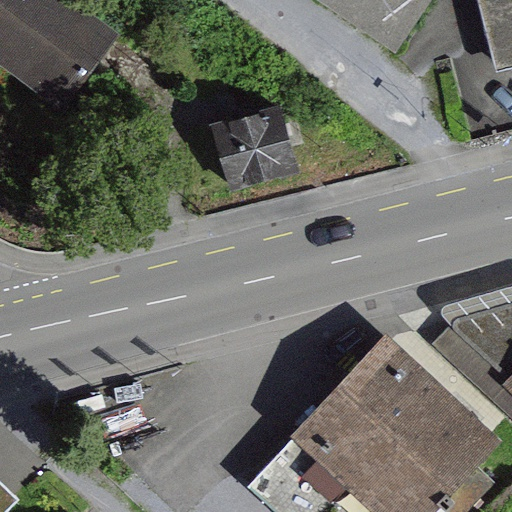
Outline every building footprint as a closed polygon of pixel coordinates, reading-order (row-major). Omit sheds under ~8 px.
[(96,0),(0,0),(0,51),(62,99),(122,20),(96,0)] [(326,0),(392,44),(422,0),(326,0)] [(511,0),(476,0),(499,85),(511,81),(511,0)] [(277,114),(215,131),(233,196),(295,180),(277,114)] [(511,311),(458,321),(511,376),(511,311)] [(427,511),(502,430),(385,323),(242,478),(279,511),(427,511)] [(0,511),(4,511),(16,500),(0,484),(0,511)]
